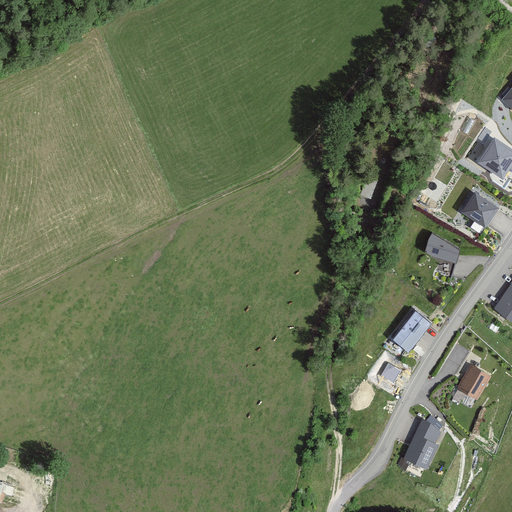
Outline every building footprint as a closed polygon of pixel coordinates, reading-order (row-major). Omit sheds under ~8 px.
[(511,165),(511,149),(494,138),(478,162),(503,179),(511,165)] [(380,178),(368,174),(361,195),(373,199),(380,178)] [(497,204),(475,190),(462,212),(484,225),(497,204)] [(462,251),(431,233),(426,250),(439,259),(457,264),(462,251)] [(457,264),(439,259),(435,272),(451,277),(457,264)] [(511,296),(504,292),(493,308),(511,320),(511,296)] [(418,309),(395,337),(413,351),(436,323),(418,309)] [(503,372),(478,360),(465,388),(490,399),(503,372)] [(421,421),(404,460),(429,470),(445,432),(421,421)]
